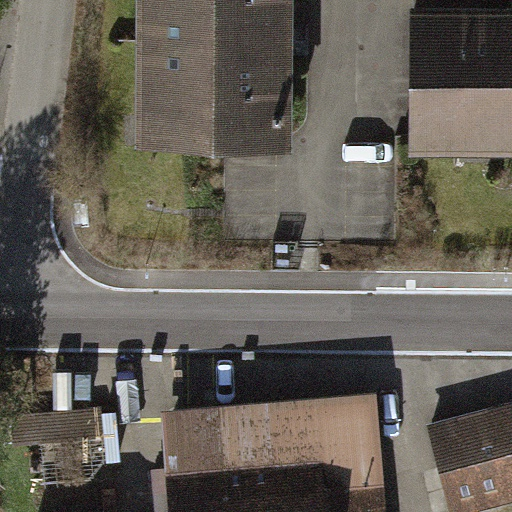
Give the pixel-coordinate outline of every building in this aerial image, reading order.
[(284,141),(284,0),(147,0),(147,141),(284,141)] [(415,0),(415,9),(481,9),(481,0),(415,0)] [(511,9),(481,9),(415,9),(414,142),(511,142),(511,9)] [(393,511),(384,389),(173,404),(180,511),(393,511)] [(471,511),(511,500),(511,402),(438,423),(463,511),(471,511)]
